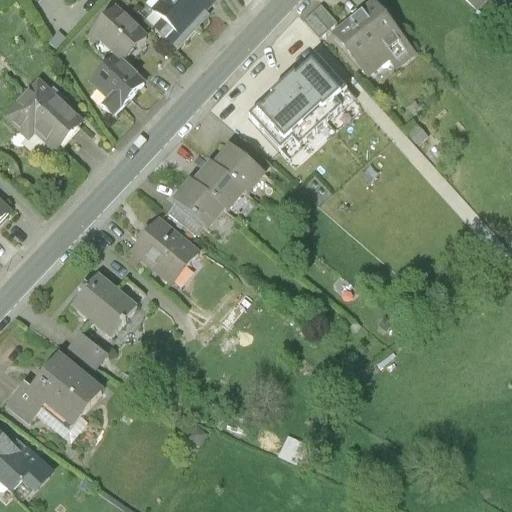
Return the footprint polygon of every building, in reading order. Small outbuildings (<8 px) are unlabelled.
[(214,6),(207,0),(169,0),(154,16),(163,24),(155,32),(177,53),(198,31),(194,27),(214,6)] [(463,0),(476,12),(487,0),(463,0)] [(374,8),(334,40),(364,76),(386,59),(396,72),(414,57),(374,8)] [(303,25),(319,42),(337,27),(321,10),(303,25)] [(90,41),(114,63),(92,86),(110,104),(104,111),(113,119),(143,87),(122,67),(147,41),(117,13),(90,41)] [(351,97),(311,58),(247,123),(288,162),(351,97)] [(82,126),(39,85),(4,121),(20,136),(28,128),(54,154),(82,126)] [(241,142),(232,151),(264,179),(271,169),(241,142)] [(264,179),(232,151),(215,172),(244,197),(247,199),(264,179)] [(215,172),(212,170),(195,190),(223,214),(227,217),(244,197),(215,172)] [(195,190),(192,187),(175,207),(176,208),(204,231),(207,234),(223,214),(195,190)] [(204,231),(176,208),(169,218),(196,241),(204,231)] [(187,272),(199,258),(160,225),(144,244),(143,243),(132,256),(168,286),(183,269),(187,272)] [(111,341),(137,311),(98,278),(89,289),(86,287),(78,296),(81,298),(72,309),(111,341)] [(92,373),(105,358),(80,337),(67,352),(92,373)] [(80,419),(101,394),(58,360),(33,392),(47,403),(46,405),(70,424),(76,416),(80,419)] [(36,417),(46,405),(47,403),(33,392),(26,386),(9,407),(30,424),(36,417)] [(46,405),(36,417),(72,445),(88,426),(80,419),(76,416),(70,424),(46,405)] [(19,458),(0,439),(0,482),(11,493),(25,479),(33,486),(38,480),(17,460),(19,458)] [(25,452),(19,458),(17,460),(38,480),(46,472),(25,452)]
